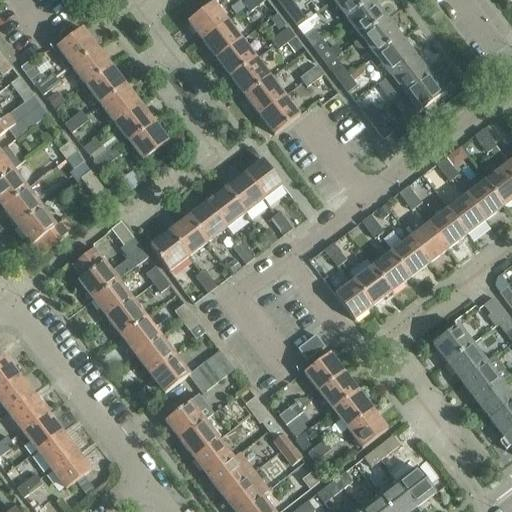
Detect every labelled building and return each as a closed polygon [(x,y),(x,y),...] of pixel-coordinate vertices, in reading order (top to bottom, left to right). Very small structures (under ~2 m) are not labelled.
[(258,7),(252,0),(248,0),(242,5),(245,9),(249,14),(258,7)] [(275,0),(276,0),(283,10),(293,3),(290,0),(275,0)] [(333,0),(332,1),(346,20),(372,1),(371,0),(333,0)] [(346,20),(360,39),(386,19),(372,1),(346,20)] [(240,2),(231,9),(236,16),(245,9),(242,5),(240,2)] [(293,3),(283,10),(297,29),(308,20),(305,16),(304,17),(293,3)] [(187,24),(202,42),(228,23),(213,4),(187,24)] [(360,39),(375,57),(400,38),(386,19),(360,39)] [(202,42),(216,61),(242,41),(228,23),(202,42)] [(56,49),(71,69),(97,49),(82,29),(56,49)] [(288,29),(279,36),(286,45),(294,39),(295,38),(288,29)] [(304,38),(312,47),(321,40),(314,30),(304,38)] [(286,45),(279,36),(271,42),(278,51),(286,45)] [(375,57),(389,76),(414,57),(400,38),(375,57)] [(294,39),(287,45),(294,54),(302,48),(294,39)] [(312,47),(319,57),(328,50),(321,40),(312,47)] [(216,61),(231,81),(257,61),(242,41),(216,61)] [(71,69),(85,87),(111,68),(97,49),(71,69)] [(319,57),(326,66),(335,59),(328,50),(319,57)] [(389,76),(404,96),(430,77),(414,57),(389,76)] [(326,66),(333,75),(342,68),(335,59),(326,66)] [(4,60),(0,63),(0,74),(2,77),(12,70),(4,60)] [(30,61),(21,69),(35,88),(44,82),(45,81),(30,61)] [(231,81),(245,99),(271,80),(257,61),(231,81)] [(317,67),(308,73),(315,82),(324,76),(317,67)] [(85,87),(100,106),(126,86),(111,68),(85,87)] [(333,75),(340,85),(350,78),(342,68),(333,75)] [(315,82),(308,73),(299,80),(307,89),(315,82)] [(45,81),(44,82),(51,91),(59,84),(52,75),(45,81)] [(430,77),(404,96),(418,115),(444,96),(430,77)] [(350,78),(340,85),(347,94),(357,87),(350,78)] [(245,99),(260,118),(286,98),(271,80),(245,99)] [(51,91),(44,82),(35,88),(42,97),(51,91)] [(100,106),(114,125),(140,105),(126,86),(100,106)] [(56,94),(47,101),(55,111),(63,104),(56,94)] [(7,117),(14,127),(40,107),(33,98),(14,112),(7,117)] [(286,98),(260,118),(274,137),(300,117),(286,98)] [(114,125),(128,144),(154,124),(140,105),(114,125)] [(361,113),(369,122),(378,115),(371,105),(361,113)] [(40,107),(14,127),(8,131),(16,142),(29,132),(28,131),(47,117),(40,107)] [(0,137),(14,127),(7,118),(5,120),(0,113),(0,137)] [(81,113),(73,119),(80,128),(88,122),(81,113)] [(378,115),(369,122),(383,141),(393,134),(378,115)] [(80,128),(73,119),(64,126),(71,135),(80,128)] [(154,124),(128,144),(143,163),(169,143),(154,124)] [(474,138),(480,146),(490,139),(483,131),(474,138)] [(490,139),(480,146),(487,155),(496,148),(490,139)] [(59,152),(66,161),(75,153),(68,144),(59,152)] [(0,181),(13,172),(20,166),(7,148),(0,153),(0,181)] [(496,148),(492,151),(501,163),(505,160),(496,148)] [(109,150),(101,157),(108,166),(116,159),(109,150)] [(75,153),(66,161),(73,171),(83,163),(75,153)] [(108,166),(101,157),(93,163),(100,172),(108,166)] [(436,166),(443,175),(452,168),(446,159),(436,166)] [(263,161),(244,176),(264,202),(283,187),(263,161)] [(511,177),(504,167),(485,182),(505,208),(511,202),(511,177)] [(452,168),(443,175),(449,183),(458,176),(452,168)] [(0,181),(0,206),(2,210),(28,190),(13,172),(0,181)] [(80,180),(95,199),(104,192),(90,172),(80,180)] [(244,176),(225,190),(245,216),(264,202),(244,176)] [(485,182),(466,196),(486,222),(505,208),(485,182)] [(399,195),(405,204),(414,197),(408,188),(399,195)] [(2,210),(17,229),(42,209),(28,190),(2,210)] [(225,190),(206,204),(226,231),(245,216),(225,190)] [(466,196),(447,210),(467,236),(486,222),(466,196)] [(414,197),(405,204),(411,212),(421,205),(414,197)] [(206,204),(187,219),(207,245),(226,231),(206,204)] [(384,206),(378,211),(384,219),(390,214),(384,206)] [(42,209),(17,229),(31,248),(33,246),(41,258),(73,233),(64,222),(56,228),(42,209)] [(447,210),(429,225),(448,251),(467,236),(447,210)] [(270,221),(277,229),(286,222),(279,214),(270,221)] [(361,224),(368,232),(377,225),(370,217),(361,224)] [(187,219),(168,233),(188,259),(207,245),(187,219)] [(286,222),(277,229),(283,238),(292,231),(286,222)] [(377,225),(368,232),(374,241),(383,234),(377,225)] [(429,225),(410,239),(429,265),(448,251),(429,225)] [(268,231),(262,236),(270,247),(276,242),(268,231)] [(188,259),(168,233),(149,248),(169,274),(188,259)] [(410,239),(391,253),(411,279),(429,265),(410,239)] [(78,282),(92,301),(118,282),(148,259),(133,240),(120,250),(128,260),(111,273),(94,250),(72,267),(82,279),(78,282)] [(232,250),(239,258),(248,251),(242,243),(232,250)] [(324,252),(330,260),(339,253),(333,245),(324,252)] [(248,251),(239,258),(245,267),(255,260),(248,251)] [(339,253),(330,260),(337,269),(346,262),(339,253)] [(391,253),(372,268),(392,294),(411,279),(391,253)] [(234,260),(227,266),(233,274),(241,269),(234,260)] [(145,276),(153,285),(162,278),(155,268),(145,276)] [(372,268),(353,282),(373,308),(392,294),(372,268)] [(195,279),(201,287),(210,280),(204,271),(195,279)] [(162,278),(153,285),(160,295),(170,287),(162,278)] [(210,280),(201,287),(208,295),(217,288),(210,280)] [(92,301),(107,320),(132,301),(118,282),(92,301)] [(373,308),(353,282),(334,296),(354,322),(373,308)] [(499,294),(511,311),(511,291),(509,287),(499,294)] [(487,318),(495,328),(498,326),(507,319),(493,300),(483,307),(490,316),(487,318)] [(107,320),(121,339),(147,320),(132,301),(107,320)] [(174,313),(181,323),(191,315),(184,306),(174,313)] [(191,315),(181,323),(189,332),(198,325),(191,315)] [(511,324),(507,319),(498,326),(505,336),(511,330),(511,324)] [(121,339),(135,358),(161,338),(147,320),(121,339)] [(432,346),(447,364),(472,345),(458,326),(432,346)] [(297,351),(306,363),(324,349),(315,337),(297,351)] [(135,358),(150,377),(175,357),(161,338),(135,358)] [(447,364),(461,383),(486,364),(472,345),(447,364)] [(227,362),(219,352),(189,375),(190,376),(188,378),(195,386),(227,362)] [(303,375),(318,394),(344,374),(329,355),(303,375)] [(0,359),(0,390),(18,376),(4,357),(0,359)] [(175,357),(150,377),(164,396),(188,378),(190,376),(189,375),(175,357)] [(475,402),(501,383),(509,377),(494,358),(486,364),(461,383),(475,402)] [(234,372),(227,362),(195,386),(202,396),(234,372)] [(318,394),(332,413),(358,393),(344,374),(318,394)] [(0,390),(0,404),(8,415),(33,395),(18,376),(0,390)] [(475,402),(490,421),(511,404),(511,397),(501,383),(475,402)] [(332,413),(347,432),(373,412),(358,393),(332,413)] [(8,415),(22,434),(47,414),(33,395),(8,415)] [(165,423),(180,442),(205,423),(213,416),(198,397),(165,423)] [(245,406),(253,416),(262,409),(254,399),(245,406)] [(279,417),(282,421),(299,409),(296,404),(279,417)] [(511,404),(490,421),(504,440),(511,434),(511,404)] [(227,405),(221,410),(224,414),(230,409),(227,405)] [(262,409),(253,416),(259,425),(269,418),(262,409)] [(299,409),(282,421),(286,427),(303,414),(299,409)] [(373,412),(347,432),(361,451),(387,431),(373,412)] [(22,434),(37,453),(62,433),(47,414),(22,434)] [(180,442),(194,461),(219,441),(205,423),(180,442)] [(37,453),(51,472),(76,453),(62,433),(37,453)] [(273,443),(281,453),(291,446),(283,436),(273,443)] [(392,437),(373,452),(380,462),(399,447),(392,437)] [(7,438),(0,443),(0,448),(4,455),(14,448),(7,438)] [(194,461),(208,480),(233,460),(219,441),(194,461)] [(307,455),(310,459),(327,446),(324,442),(307,455)] [(291,446),(281,453),(288,463),(297,455),(291,446)] [(327,446),(310,459),(314,464),(331,451),(327,446)] [(380,462),(373,452),(363,460),(371,469),(380,462)] [(76,453),(51,472),(66,491),(91,472),(76,453)] [(208,480),(222,498),(254,474),(239,455),(233,460),(208,480)] [(416,470),(397,484),(417,509),(436,495),(416,470)] [(232,511),(242,511),(262,497),(268,492),(254,474),(222,498),(232,511)] [(302,481),(310,491),(319,484),(311,474),(302,481)] [(345,474),(336,481),(343,490),(352,483),(345,474)] [(36,476),(26,483),(33,493),(43,486),(36,476)] [(343,490),(336,481),(326,488),(333,498),(343,490)] [(33,493),(26,483),(17,491),(24,500),(33,493)] [(397,484),(378,498),(388,511),(413,511),(417,509),(397,484)] [(272,511),(262,497),(242,511),(272,511)] [(388,511),(378,498),(360,511),(388,511)] [(314,511),(308,503),(298,510),(300,511),(314,511)]
